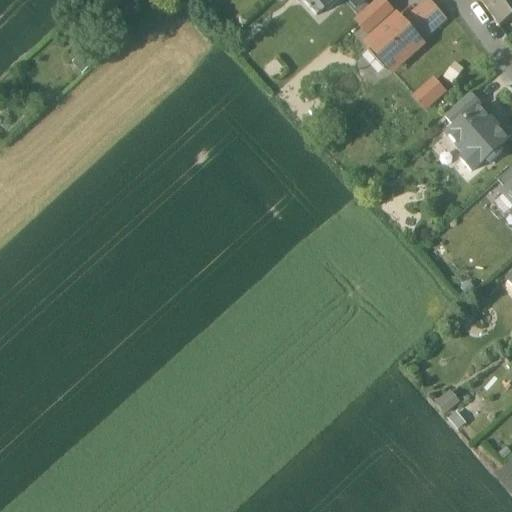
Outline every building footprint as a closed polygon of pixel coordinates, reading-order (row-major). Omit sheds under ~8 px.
[(310,0),(325,17),(343,0),(310,0)] [(511,0),(481,0),(480,1),(500,29),(511,20),(511,0)] [(380,1),(357,22),(367,34),(391,13),(380,1)] [(397,20),(368,45),(391,71),(419,45),(417,42),(432,29),(419,14),(404,27),(397,20)] [(432,83),(415,98),(425,110),(443,94),(432,83)] [(481,106),(471,95),(444,118),(454,130),(481,106)] [(461,162),(471,172),(486,160),(489,164),(501,154),(497,149),(506,141),(477,110),(448,136),(466,157),(461,162)] [(511,169),(498,182),(507,192),(511,188),(511,169)] [(511,287),(509,284),(503,289),(511,298),(511,287)] [(449,391),(435,404),(444,415),(459,402),(449,391)] [(511,495),(511,478),(511,477),(511,476),(511,460),(511,459),(493,476),(511,495)]
